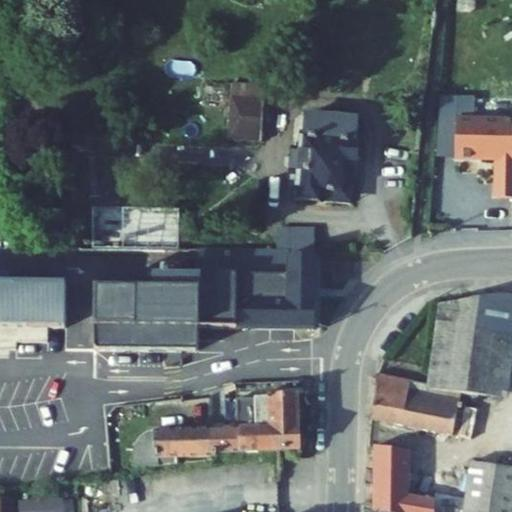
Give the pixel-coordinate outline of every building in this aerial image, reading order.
[(247,127),(214,126),(212,155),(245,158),(247,127)] [(345,134),(288,130),(286,155),(281,156),(281,170),(286,170),(283,210),(311,212),(312,199),(329,201),(331,177),(342,177),(345,134)] [(511,220),(511,142),(453,143),(453,181),(497,181),(497,191),(494,191),(494,220),(511,220)] [(339,215),(342,177),(331,177),(329,201),(312,199),(311,212),(339,215)] [(164,240),(92,239),(92,255),(163,258),(164,240)] [(91,301),(90,336),(90,356),(150,358),(150,336),(310,337),(313,269),(281,268),(278,289),(160,284),(161,303),(91,301)] [(90,336),(91,292),(68,292),(68,305),(68,336),(90,336)] [(424,405),(429,406),(484,412),(496,301),(434,309),(424,405)] [(68,305),(0,303),(0,453),(68,455),(68,336),(68,305)] [(424,405),(370,400),(375,417),(372,443),(454,451),(458,415),(428,411),(429,406),(424,405)] [(292,462),(294,405),(231,408),(232,438),(222,438),(129,443),(129,485),(206,472),(209,466),(292,462)] [(231,408),(220,413),(222,438),(232,438),(231,408)] [(511,511),(511,476),(471,477),(467,510),(447,509),(446,511),(413,511),(411,511),(415,474),(378,470),(378,511),(511,511)] [(451,478),(415,474),(411,511),(413,511),(446,511),(447,509),(467,510),(471,477),(451,478)] [(0,511),(18,511),(19,496),(0,495),(0,511)] [(68,511),(68,495),(22,497),(22,511),(68,511)]
